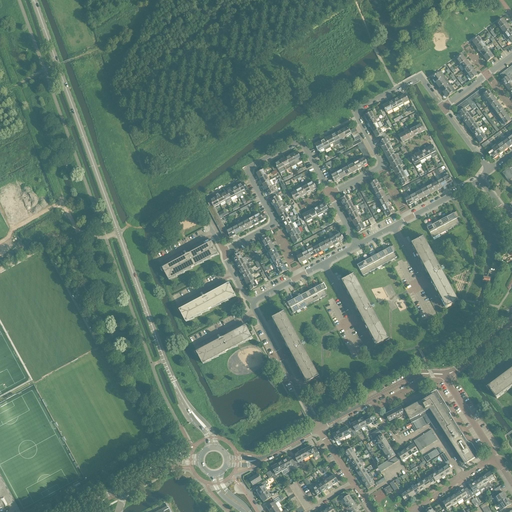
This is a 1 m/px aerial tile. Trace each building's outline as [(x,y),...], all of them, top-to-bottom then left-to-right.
[(503,19),(497,23),(501,29),(507,24),(503,19)] [(504,34),(511,29),(507,24),(501,29),(504,34)] [(511,35),(511,30),(511,29),(504,34),(502,35),(506,40),(508,39),(511,35)] [(479,37),(472,42),(476,47),(483,42),(479,37)] [(480,52),(486,47),(483,42),(476,47),(480,52)] [(484,57),(490,52),(486,47),(480,52),(484,57)] [(487,62),(494,57),(490,52),(484,57),(487,62)] [(466,60),(463,55),(456,60),(460,65),(466,60)] [(470,65),(466,60),(460,65),(464,70),(470,65)] [(474,70),(470,65),(464,70),(467,75),(474,70)] [(471,80),(478,75),(474,70),(467,75),(471,80)] [(444,76),(441,71),(432,78),(436,83),(444,76)] [(506,78),(504,80),(502,81),(505,86),(511,81),(511,82),(511,81),(511,76),(510,75),(509,76),(506,78)] [(448,81),(444,76),(436,83),(439,88),(448,81)] [(439,88),(443,93),(452,86),(448,81),(439,88)] [(447,98),(456,92),(452,86),(443,93),(447,98)] [(484,94),(482,96),(486,101),(493,96),(489,91),(487,92),(484,94)] [(403,104),(409,101),(405,94),(399,97),(403,104)] [(493,96),(486,101),(488,104),(487,105),(488,107),(490,106),(496,101),(493,96)] [(397,107),(403,104),(399,97),(394,100),(397,107)] [(392,110),(397,107),(394,100),(388,103),(392,110)] [(496,101),(490,106),(492,108),(491,110),(492,112),(494,111),(500,106),(496,101)] [(388,103),(383,106),(387,113),(392,110),(388,103)] [(492,112),(491,112),(495,117),(497,116),(504,111),(500,106),(494,111),(492,112)] [(460,112),(461,113),(459,114),(462,119),(469,114),(469,113),(465,109),(463,110),(460,112)] [(504,111),(497,116),(501,121),(508,116),(504,111)] [(375,118),(372,112),(365,116),(368,122),(375,118)] [(469,113),(469,114),(462,119),(466,124),(473,119),(472,119),(474,117),(471,112),(469,113)] [(508,116),(501,121),(505,126),(509,122),(511,121),(508,116)] [(378,123),(375,118),(368,122),(371,127),(378,123)] [(476,124),(473,119),(466,124),(470,129),(476,124)] [(380,129),(378,123),(371,127),(373,132),(380,129)] [(419,134),(425,131),(421,124),(415,127),(419,134)] [(470,129),(473,134),(480,129),(480,128),(476,124),(470,129)] [(350,131),(348,127),(342,130),(346,137),(352,134),(350,131)] [(413,137),(419,134),(415,127),(410,130),(413,137)] [(473,134),(477,139),(484,134),(483,133),(485,132),(481,127),(480,128),(480,129),(473,134)] [(380,129),(373,132),(376,138),(378,137),(380,139),(386,136),(385,133),(383,134),(380,129)] [(346,137),(342,130),(337,133),(341,140),(346,137)] [(408,140),(413,137),(410,130),(404,133),(408,140)] [(341,140),(337,133),(331,136),(335,143),(341,140)] [(404,133),(399,136),(403,143),(408,140),(404,133)] [(481,143),(487,138),(484,134),(477,139),(481,143)] [(335,143),(331,136),(326,139),(330,146),(333,144),(334,146),(337,145),(335,143)] [(380,139),(381,141),(379,142),(382,148),(391,143),(388,138),(387,138),(386,136),(380,139)] [(501,140),(503,142),(507,148),(511,144),(508,138),(506,136),(501,140)] [(331,148),(330,146),(326,139),(320,142),(324,149),(325,151),(331,148)] [(315,145),(319,152),(324,149),(320,142),(315,145)] [(507,148),(503,142),(498,146),(502,152),(507,148)] [(391,143),(382,148),(385,154),(392,150),(393,149),(391,146),(392,145),(391,143)] [(432,158),(438,155),(433,146),(427,149),(432,158)] [(498,146),(493,150),(497,156),(502,152),(498,146)] [(432,158),(427,149),(421,152),(425,159),(431,156),(432,158)] [(395,155),(392,150),(385,154),(388,159),(395,155)] [(488,153),(492,159),(497,156),(493,150),(488,153)] [(301,159),(297,152),(292,155),(295,162),(297,164),(302,161),(301,159)] [(420,162),(425,159),(421,152),(416,155),(420,162)] [(395,155),(388,159),(391,165),(398,161),(397,161),(400,159),(397,154),(395,155)] [(291,168),(291,167),(290,165),(295,162),(292,155),(286,158),(291,168)] [(420,162),(416,155),(411,158),(416,167),(421,164),(420,162)] [(368,164),(366,160),(364,158),(364,157),(359,160),(362,167),(368,164)] [(291,168),(286,158),(281,161),(286,170),(291,168)] [(362,167),(359,160),(353,163),(357,170),(362,167)] [(284,168),(286,170),(281,161),(275,164),(279,171),(284,168)] [(391,165),(394,170),(401,166),(398,161),(391,165)] [(357,170),(353,163),(348,166),(351,173),(357,170)] [(509,168),(502,173),(509,181),(511,178),(511,165),(511,166),(511,167),(509,168)] [(351,173),(348,166),(342,169),(346,176),(351,173)] [(394,170),(396,175),(403,172),(401,166),(394,170)] [(346,176),(342,169),(337,172),(340,179),(346,176)] [(264,170),(257,173),(260,179),(267,175),(264,170)] [(337,172),(335,170),(330,173),(331,175),(335,182),(340,179),(337,172)] [(406,177),(403,172),(396,175),(399,181),(406,177)] [(447,185),(452,182),(447,173),(442,176),(447,185)] [(263,185),(270,181),(267,175),(260,179),(263,185)] [(443,178),(437,181),(441,188),(447,185),(442,176),(441,176),(443,178)] [(399,181),(402,186),(409,183),(406,177),(399,181)] [(377,180),(370,184),(373,190),(380,186),(377,180)] [(266,190),(273,186),(270,181),(263,185),(266,190)] [(307,184),(306,182),(311,191),(317,188),(313,181),(307,184)] [(436,191),(441,188),(437,181),(432,184),(436,191)] [(311,191),(306,182),(300,185),(306,194),(311,191)] [(238,186),(242,193),(245,191),(246,192),(245,192),(246,194),(249,192),(244,183),(238,186)] [(430,194),(436,191),(432,184),(426,187),(430,194)] [(300,185),(302,187),(296,190),(300,197),(306,194),(300,185)] [(242,193),(238,186),(232,189),(236,196),(242,193)] [(273,186),(266,190),(268,196),(271,194),(272,197),(279,193),(278,193),(277,194),(275,192),(273,186)] [(383,191),(380,186),(373,190),(376,195),(383,191)] [(426,187),(421,190),(425,197),(430,194),(426,187)] [(236,196),(232,189),(227,192),(231,198),(236,196)] [(291,193),(295,200),(300,197),(296,190),(291,193)] [(419,200),(425,197),(421,190),(416,193),(419,200)] [(386,197),(383,191),(376,195),(379,200),(386,197)] [(225,201),(227,204),(232,201),(231,198),(227,192),(221,194),(225,201)] [(278,196),(280,195),(279,193),(272,197),(273,199),(271,200),(274,206),(281,202),(278,196)] [(414,203),(419,200),(416,193),(410,196),(414,203)] [(225,201),(221,194),(216,197),(220,204),(225,201)] [(348,196),(341,199),(344,205),(351,201),(348,196)] [(410,196),(405,199),(408,206),(414,203),(410,196)] [(213,204),(214,207),(220,204),(216,197),(211,200),(210,200),(207,201),(210,206),(213,204)] [(389,202),(386,197),(379,200),(382,206),(389,202)] [(347,211),(354,207),(351,201),(344,205),(347,211)] [(284,208),(284,207),(281,202),(274,206),(277,211),(284,208)] [(392,208),(389,202),(382,206),(385,211),(392,208)] [(328,210),(325,203),(319,206),(323,213),(328,210)] [(284,207),(284,208),(277,211),(280,217),(287,213),(285,209),(288,208),(286,206),(284,207)] [(323,213),(319,206),(314,209),(317,216),(323,213)] [(350,216),(357,212),(354,207),(347,211),(350,216)] [(388,217),(395,213),(392,208),(385,211),(388,217)] [(317,216),(314,209),(308,212),(312,219),(317,216)] [(303,215),(306,222),(312,219),(308,212),(303,215)] [(353,222),(359,218),(357,212),(350,216),(353,222)] [(457,212),(447,217),(453,227),(460,224),(457,218),(459,217),(457,212)] [(261,215),(260,213),(254,216),(258,223),(264,220),(263,219),(266,218),(264,214),(261,215)] [(287,213),(280,217),(283,222),(290,219),(287,213)] [(258,223),(254,216),(249,219),(253,226),(258,223)] [(447,217),(441,220),(446,231),(453,227),(447,217)] [(356,227),(362,223),(359,218),(353,222),(356,227)] [(253,226),(249,219),(243,222),(247,229),(253,226)] [(286,228),(293,224),(290,219),(283,222),(286,228)] [(441,220),(434,224),(439,235),(446,231),(441,220)] [(237,222),(238,225),(242,232),(247,229),(243,222),(241,223),(240,221),(237,222)] [(358,232),(365,229),(362,223),(356,227),(358,232)] [(289,233),(295,229),(293,224),(286,228),(289,233)] [(434,224),(427,228),(433,238),(439,235),(434,224)] [(232,228),(236,235),(242,232),(238,225),(232,228)] [(236,235),(232,228),(227,231),(228,234),(231,238),(236,235)] [(295,229),(289,233),(292,239),(299,235),(298,235),(301,233),(298,228),(295,229)] [(344,240),(341,233),(335,236),(339,243),(344,240)] [(294,244),(301,240),(299,235),(292,239),(294,244)] [(262,241),(265,247),(272,244),(269,238),(266,239),(264,236),(260,238),(262,241)] [(339,243),(335,236),(330,239),(333,246),(339,243)] [(441,269),(424,237),(412,244),(447,308),(459,302),(442,270),(445,269),(444,267),(441,269)] [(333,246),(330,239),(324,242),(328,249),(333,246)] [(163,268),(169,280),(218,254),(212,242),(163,268)] [(328,249),(324,242),(319,245),(322,252),(328,249)] [(268,253),(275,249),(272,244),(265,247),(268,253)] [(308,251),(311,258),(317,255),(313,248),(312,245),(306,248),(308,251)] [(313,248),(317,255),(322,252),(319,245),(313,248)] [(393,246),(384,251),(390,261),(397,258),(394,252),(396,251),(393,246)] [(275,249),(268,253),(271,258),(278,255),(275,249)] [(233,253),(235,256),(233,257),(236,263),(243,259),(240,253),(239,254),(237,251),(233,253)] [(308,251),(302,254),(306,261),(311,258),(308,251)] [(384,251),(377,254),(383,265),(390,261),(384,251)] [(297,257),(300,264),(306,261),(302,254),(297,257)] [(377,254),(371,258),(376,269),(383,265),(377,254)] [(274,264),(281,260),(278,255),(271,258),(274,264)] [(243,259),(236,263),(239,269),(248,263),(245,258),(243,259)] [(371,258),(364,262),(370,272),(376,269),(371,258)] [(277,269),(284,265),(281,260),(274,264),(277,269)] [(364,262),(357,265),(363,276),(370,272),(364,262)] [(242,274),(251,269),(248,263),(239,269),(242,274)] [(277,269),(280,274),(287,271),(284,265),(277,269)] [(251,275),(254,274),(251,269),(242,274),(245,279),(252,276),(251,275)] [(371,306),(354,275),(342,281),(359,312),(357,313),(358,316),(357,316),(357,317),(360,315),(377,346),(389,339),(372,308),(375,306),(374,304),(371,306)] [(248,285),(255,281),(252,276),(245,279),(248,285)] [(250,290),(257,286),(255,281),(248,285),(250,290)] [(180,310),(186,322),(235,296),(229,283),(180,310)] [(321,285),(315,288),(320,299),(327,295),(321,285)] [(315,288),(308,292),(314,302),(320,299),(315,288)] [(308,292),(301,295),(307,306),(314,302),(308,292)] [(301,295),(294,299),(300,310),(307,306),(301,295)] [(294,299),(285,304),(288,309),(290,308),(293,313),(300,310),(294,299)] [(285,312),(273,318),(307,383),(319,376),(308,355),(285,312)] [(196,352),(203,364),(252,337),(246,325),(196,352)] [(511,369),(488,387),(496,398),(511,386),(511,369)] [(442,402),(436,393),(427,398),(427,397),(425,398),(425,399),(425,400),(422,402),(421,400),(404,410),(411,423),(426,415),(423,417),(428,424),(428,425),(431,423),(435,430),(438,428),(462,467),(479,456),(471,443),(467,441),(451,416),(450,413),(449,413),(442,402)] [(405,414),(401,406),(393,410),(398,419),(402,417),(401,415),(405,414)] [(390,422),(393,420),(394,422),(398,419),(393,410),(386,414),(390,422)] [(370,418),(369,415),(363,418),(367,426),(373,422),(375,426),(377,424),(373,416),(370,418)] [(363,418),(357,421),(361,429),(367,426),(363,418)] [(358,435),(356,432),(361,429),(357,421),(352,424),(353,427),(351,428),(355,436),(358,435)] [(351,434),(352,437),(355,436),(351,428),(348,430),(347,427),(341,430),(345,438),(351,434)] [(379,429),(372,434),(374,438),(381,433),(379,430),(379,429)] [(336,442),(339,440),(345,438),(341,430),(332,435),(336,442)] [(376,446),(379,444),(386,440),(382,434),(373,440),(376,446)] [(389,445),(386,440),(379,444),(382,449),(389,445)] [(413,455),(418,451),(414,444),(408,448),(413,455)] [(392,450),(389,445),(382,449),(385,455),(392,450)] [(311,446),(305,449),(309,457),(312,455),(314,458),(319,455),(315,447),(313,449),(311,446)] [(351,448),(344,453),(348,458),(355,453),(351,448)] [(408,448),(403,451),(407,458),(408,457),(409,459),(411,457),(410,456),(413,455),(408,448)] [(309,457),(305,449),(300,452),(304,460),(309,457)] [(396,456),(392,450),(385,455),(389,460),(390,459),(393,458),(395,456),(396,456)] [(402,461),(407,458),(403,451),(398,454),(401,459),(402,461)] [(300,466),(298,463),(304,460),(300,452),(294,455),(295,458),(293,459),(297,468),(297,467),(300,466)] [(351,463),(358,459),(355,453),(348,458),(351,463)] [(360,457),(358,459),(351,463),(355,469),(362,464),(361,464),(364,462),(360,457)] [(290,461),(289,458),(283,461),(289,472),(297,468),(293,459),(290,461)] [(448,465),(451,463),(448,460),(445,462),(446,464),(447,466),(443,468),(447,475),(453,471),(448,465)] [(289,472),(283,461),(277,464),(281,472),(282,472),(284,475),(289,472)] [(269,469),(270,471),(273,476),(275,479),(278,478),(276,475),(281,472),(277,464),(272,467),(269,469)] [(355,469),(358,474),(365,469),(362,464),(355,469)] [(441,465),(438,467),(439,470),(438,471),(442,478),(447,475),(443,468),(441,465)] [(358,474),(361,479),(368,475),(365,469),(358,474)] [(437,482),(442,478),(438,471),(432,475),(437,482)] [(495,479),(490,472),(485,476),(491,485),(489,483),(495,479)] [(250,480),(253,486),(262,480),(258,474),(250,480)] [(339,482),(334,475),(328,479),(333,486),(339,482)] [(372,480),(368,475),(361,479),(365,484),(372,480)] [(437,482),(432,475),(427,478),(432,485),(437,482)] [(486,488),(491,485),(485,476),(479,479),(485,487),(486,488)] [(376,487),(386,480),(384,478),(375,484),(372,479),(372,480),(365,484),(368,489),(375,485),(376,487)] [(422,481),(426,488),(432,485),(427,478),(422,481)] [(333,486),(328,479),(323,482),(327,489),(333,486)] [(418,481),(418,484),(417,485),(421,492),(426,488),(422,481),(420,479),(418,481)] [(480,491),(485,487),(479,479),(474,482),(480,492),(480,491)] [(261,487),(256,490),(260,497),(268,492),(266,488),(269,486),(268,484),(269,483),(267,480),(259,485),(261,487)] [(318,485),(322,492),(327,489),(323,482),(318,485)] [(467,488),(472,497),(475,495),(480,492),(474,482),(469,486),(467,488)] [(318,485),(316,483),(314,484),(315,487),(313,488),(317,495),(322,492),(318,485)] [(410,485),(416,495),(421,492),(417,485),(415,486),(413,483),(410,485)] [(410,485),(407,487),(409,490),(406,491),(411,498),(416,495),(410,485)] [(393,491),(390,486),(384,489),(387,495),(393,491)] [(463,499),(465,502),(470,499),(470,498),(472,497),(467,488),(464,490),(464,489),(458,492),(463,499)] [(502,493),(500,490),(496,493),(494,494),(491,496),(492,499),(495,497),(499,503),(507,498),(503,492),(502,493)] [(401,495),(405,502),(411,498),(406,491),(401,495)] [(260,497),(264,502),(271,498),(273,500),(280,496),(277,492),(274,494),(273,493),(270,495),(268,492),(260,497)] [(458,492),(453,496),(458,503),(463,499),(458,492)] [(341,500),(342,499),(346,505),(353,500),(349,495),(346,497),(345,494),(339,498),(341,500)] [(273,504),(267,507),(269,511),(273,511),(279,508),(278,508),(281,506),(279,502),(281,501),(281,500),(283,499),(281,495),(280,496),(273,500),(274,503),(273,504)] [(452,506),(458,503),(453,496),(448,499),(452,506)] [(503,510),(500,511),(504,511),(511,508),(509,505),(511,504),(507,498),(499,503),(503,510)] [(443,502),(447,509),(452,506),(448,499),(443,502)] [(345,509),(347,507),(349,510),(356,506),(353,500),(346,505),(343,506),(345,509)]
